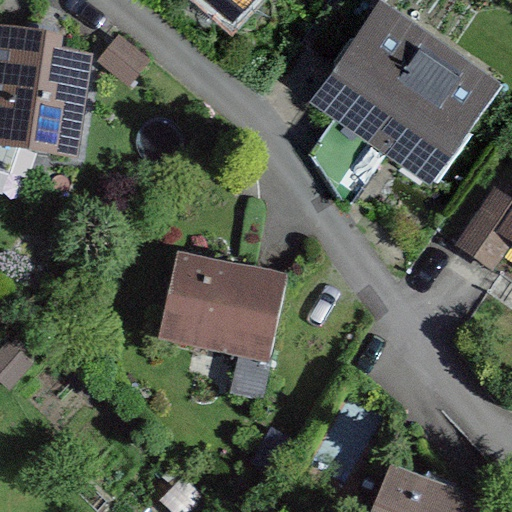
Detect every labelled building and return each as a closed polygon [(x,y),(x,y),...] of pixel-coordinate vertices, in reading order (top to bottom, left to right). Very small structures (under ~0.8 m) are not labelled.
[(215,0),(233,14),(244,0),(215,0)] [(348,202),(388,144),(436,176),(504,77),(497,73),(501,68),(402,0),(370,0),(309,89),(336,108),(309,146),(348,202)] [(72,54),(0,44),(0,161),(80,173),(95,67),(70,64),(72,54)] [(511,197),(494,185),(454,244),(494,271),(511,245),(511,197)] [(264,365),(280,285),(178,265),(162,345),(264,365)] [(500,511),(403,475),(389,511),(500,511)]
